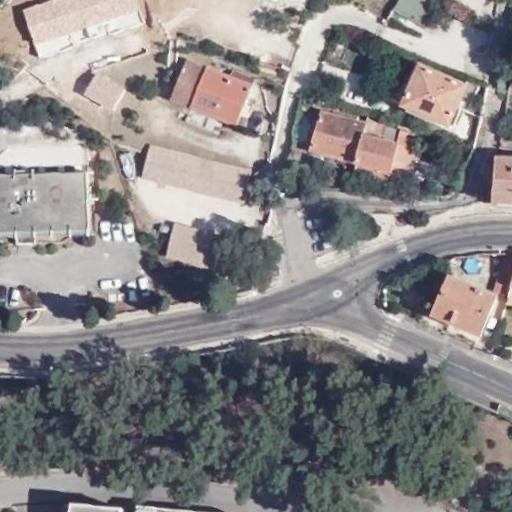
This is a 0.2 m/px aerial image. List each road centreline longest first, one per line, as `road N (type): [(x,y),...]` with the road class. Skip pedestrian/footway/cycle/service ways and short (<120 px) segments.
road 1 (secondary): [(338,293),(252,319),(112,343),(0,350)]
road 2 (tertiary): [(338,293),(380,332),(511,389)]
road 3 (secondary): [(511,231),(448,235),(381,257),(338,293)]
